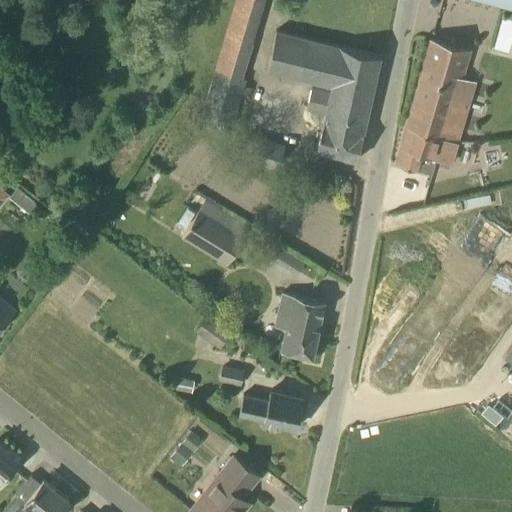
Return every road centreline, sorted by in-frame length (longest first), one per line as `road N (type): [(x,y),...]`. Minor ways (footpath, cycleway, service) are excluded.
road 1 (residential): [(313,511),(412,0)]
road 2 (residential): [(133,511),(0,403)]
